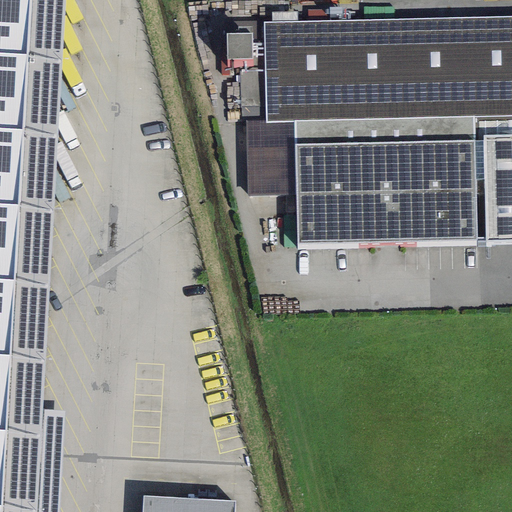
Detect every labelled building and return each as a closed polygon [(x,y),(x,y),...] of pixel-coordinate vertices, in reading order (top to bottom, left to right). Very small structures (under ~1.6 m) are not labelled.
[(0,0),(0,511),(1,511),(30,0),(0,0)] [(64,0),(30,0),(1,511),(58,511),(64,413),(41,412),(64,0)] [(511,16),(263,22),(266,122),(266,123),(294,122),(473,117),(511,116),(511,16)] [(229,25),(231,68),(256,67),(254,24),(229,25)] [(511,116),(473,117),(475,240),(511,239),(511,116)] [(473,117),(294,122),(296,194),(298,243),(475,240),(473,117)] [(249,196),(296,194),(294,122),(266,123),(266,122),(246,122),(249,196)] [(144,363),(168,363),(168,322),(144,323),(144,363)] [(503,511),(461,322),(309,356),(337,480),(308,486),(313,511),(503,511)] [(238,511),(239,501),(143,496),(142,511),(238,511)]
